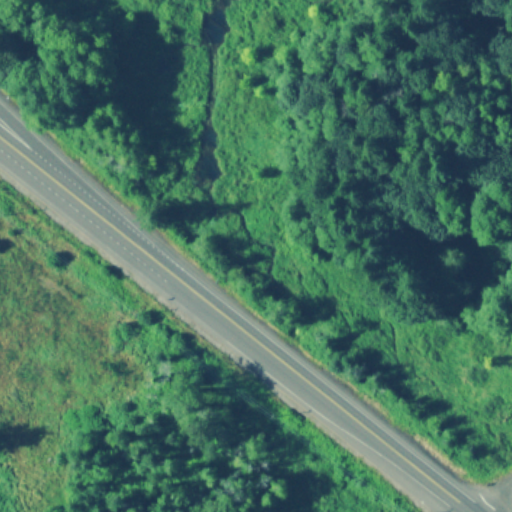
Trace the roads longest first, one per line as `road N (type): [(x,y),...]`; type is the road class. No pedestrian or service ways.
road 1 (trunk): [(101,221),(465,511)]
road 2 (trunk): [(101,221),(0,120)]
road 3 (trunk): [(0,141),(101,221)]
